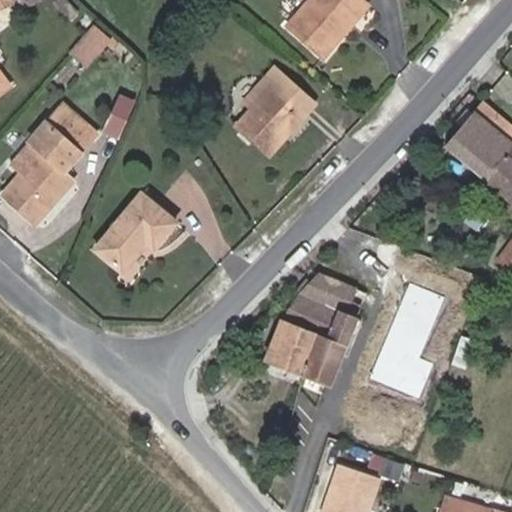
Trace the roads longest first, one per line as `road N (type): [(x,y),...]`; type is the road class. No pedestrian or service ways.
road 1 (residential): [(144,381),(511,9)]
road 2 (residential): [(144,381),(0,268)]
road 3 (residential): [(256,511),(144,381)]
